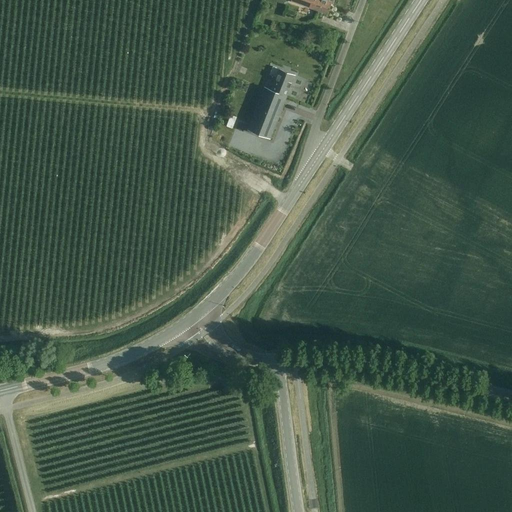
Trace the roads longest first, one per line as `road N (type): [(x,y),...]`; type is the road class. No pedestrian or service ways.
road 1 (tertiary): [(511,396),(406,367),(279,357)]
road 2 (secondary): [(190,317),(231,284),(323,149)]
road 3 (secondary): [(0,391),(116,359),(190,317)]
road 4 (secondary): [(323,149),(421,0)]
road 5 (unclassified): [(323,149),(312,138),(364,0)]
road 6 (tertiary): [(298,511),(279,357)]
